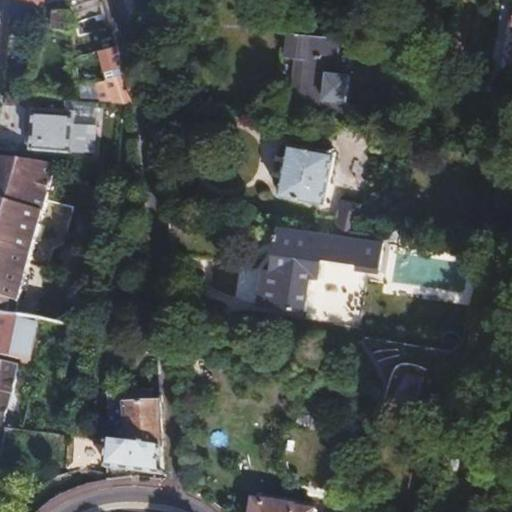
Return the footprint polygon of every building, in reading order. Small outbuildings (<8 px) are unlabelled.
[(155,12),(152,0),(126,0),(130,17),(155,12)] [(494,68),(511,72),(511,8),(510,8),(494,68)] [(72,35),(68,17),(54,20),(59,39),(72,35)] [(116,32),(78,34),(80,80),(118,79),(116,32)] [(321,41),(279,37),(277,60),(287,61),(283,101),(316,105),(316,101),(337,103),(340,76),(317,74),(321,41)] [(24,70),(29,48),(4,39),(1,62),(24,70)] [(130,106),(123,78),(105,83),(109,99),(130,106)] [(0,110),(18,117),(25,92),(0,82),(0,110)] [(80,101),(41,88),(29,124),(68,137),(77,110),(80,101)] [(97,117),(77,110),(68,137),(88,144),(97,117)] [(0,298),(15,303),(57,143),(0,125),(0,298)] [(333,154),(290,147),(284,199),(327,205),(333,154)] [(360,225),(363,205),(344,202),(343,216),(342,221),(360,225)] [(342,221),(343,216),(334,215),(331,229),(340,230),(342,221)] [(360,225),(342,221),(340,230),(338,241),(355,243),(360,225)] [(385,247),(355,243),(338,241),(280,232),(273,274),(279,275),(277,283),(264,281),(260,305),(307,312),(312,280),(318,282),(322,260),(360,266),(359,274),(381,277),(385,247)] [(0,346),(32,354),(43,311),(15,303),(0,298),(0,418),(6,419),(21,358),(0,352),(0,346)] [(159,453),(157,402),(157,389),(103,392),(104,426),(109,426),(108,442),(112,443),(159,453)] [(160,481),(159,453),(112,443),(106,467),(160,481)] [(310,511),(311,505),(290,503),(290,508),(252,506),(251,511),(310,511)]
